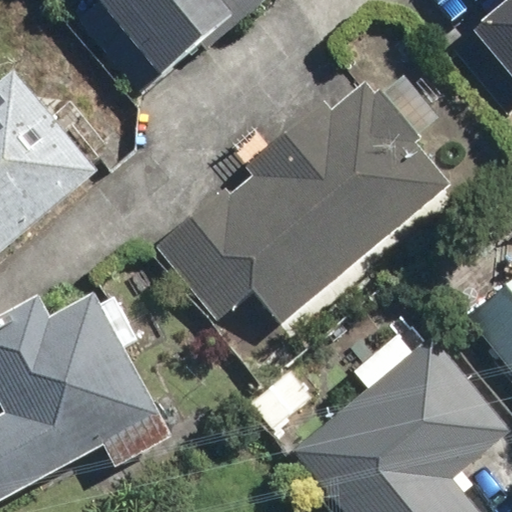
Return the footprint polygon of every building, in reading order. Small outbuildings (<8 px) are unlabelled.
[(276,0),(92,0),(166,81),(226,27),(235,38),(276,0)] [(511,6),(451,56),(506,125),(511,119),(511,6)] [(367,82),(157,252),(221,330),(257,301),(285,335),(459,195),(367,82)] [(0,270),(104,183),(21,85),(0,102),(0,270)] [(0,511),(107,452),(119,473),(171,444),(159,422),(165,419),(91,286),(0,336),(0,403),(12,424),(0,430),(0,511)] [(511,296),(478,324),(511,364),(511,296)] [(511,442),(511,432),(438,346),(419,361),(401,341),(356,379),(370,396),(296,458),(342,511),(468,511),(462,504),(483,486),(474,475),(511,442)]
